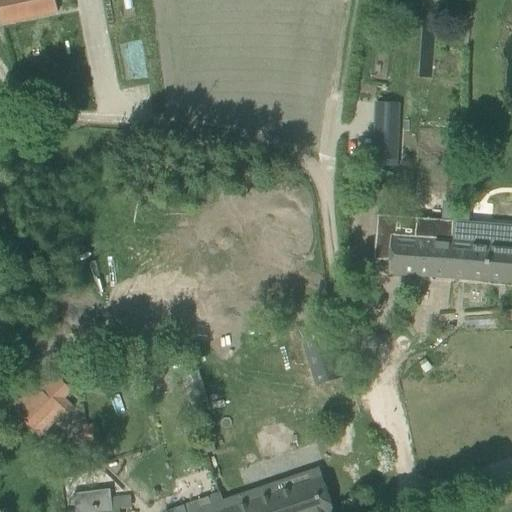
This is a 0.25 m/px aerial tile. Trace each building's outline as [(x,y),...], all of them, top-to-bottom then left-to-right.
[(0,0),(0,13),(2,23),(56,12),(53,0),(0,0)] [(73,21),(63,23),(65,36),(75,34),(73,21)] [(366,42),(373,43),(377,26),(369,25),(366,42)] [(398,105),(376,104),(373,166),(395,167),(398,105)] [(456,243),(457,227),(392,222),(391,237),(371,235),(368,272),(449,279),(453,242),(456,243)] [(453,242),(449,279),(511,284),(511,246),(473,243),(475,229),(457,227),(456,243),(453,242)] [(302,340),(317,387),(342,379),(327,332),(302,340)] [(197,344),(176,351),(179,360),(200,354),(197,344)] [(146,382),(165,378),(161,363),(142,367),(146,382)] [(49,413),(70,392),(58,381),(44,395),(38,389),(29,398),(22,391),(8,405),(26,422),(25,423),(26,425),(28,424),(33,429),(43,419),(47,423),(54,417),(49,413)] [(223,501),(220,494),(219,495),(224,510),(230,507),(231,511),(333,511),(319,469),(223,501)] [(184,511),(231,511),(230,507),(224,510),(219,495),(220,494),(220,493),(182,506),(184,511)] [(64,511),(63,511),(119,511),(119,510),(132,508),(130,496),(91,501),(92,508),(64,511)]
